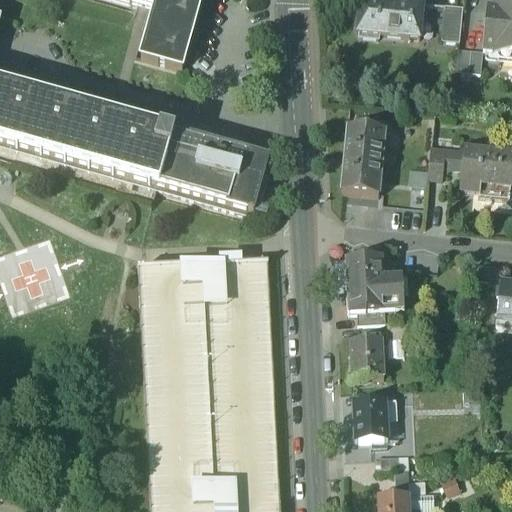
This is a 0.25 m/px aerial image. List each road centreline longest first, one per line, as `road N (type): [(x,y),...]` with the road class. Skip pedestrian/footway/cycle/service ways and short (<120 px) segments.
road 1 (residential): [(303,240),(316,511)]
road 2 (residential): [(293,0),(303,240)]
road 3 (residential): [(511,254),(350,237),(303,240)]
road 4 (unknown): [(254,511),(245,385)]
